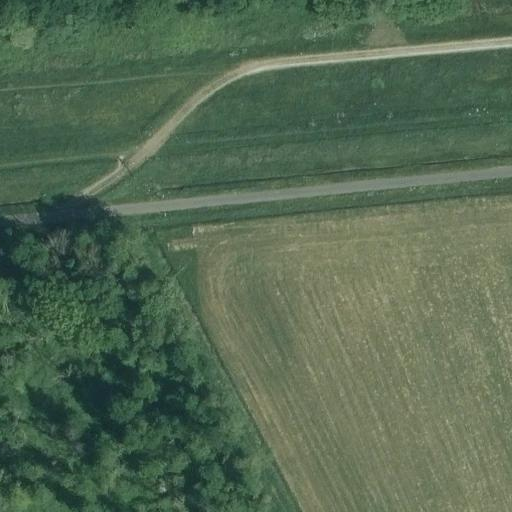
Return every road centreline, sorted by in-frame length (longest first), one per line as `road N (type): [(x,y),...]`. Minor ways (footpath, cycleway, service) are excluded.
road 1 (track): [(511,45),(273,66),(227,78),(137,156),(37,225)]
road 2 (unclassified): [(0,228),(511,177)]
